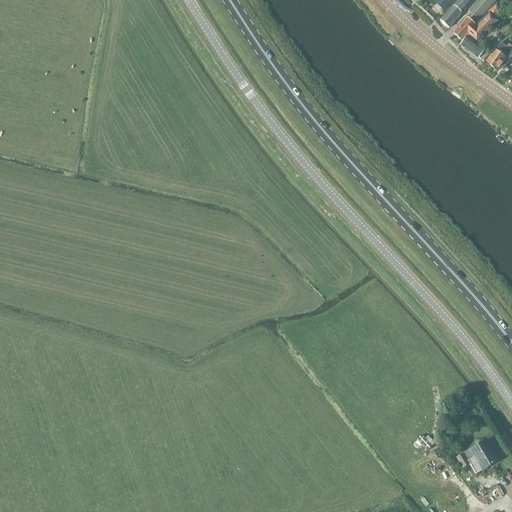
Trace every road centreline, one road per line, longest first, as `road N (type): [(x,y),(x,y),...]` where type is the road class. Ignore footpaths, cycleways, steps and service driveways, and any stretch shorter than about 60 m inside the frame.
road 1 (unclassified): [(511,404),(271,123),(189,0)]
road 2 (primary): [(511,342),(322,129),(229,0)]
road 3 (tertiary): [(511,105),(382,0)]
